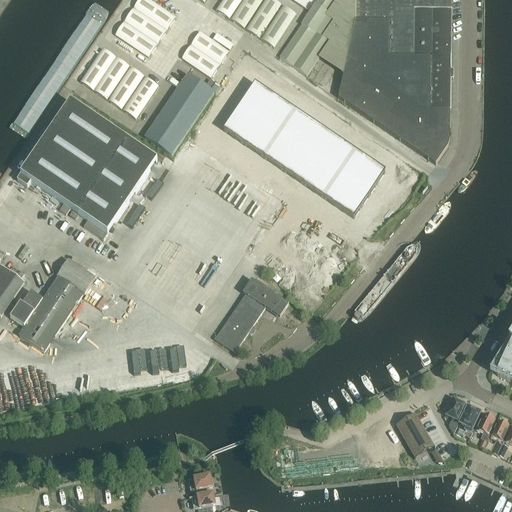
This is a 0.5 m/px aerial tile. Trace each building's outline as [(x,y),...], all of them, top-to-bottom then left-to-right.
[(176,19),(147,0),(140,0),(115,37),(149,59),(176,19)] [(224,0),(216,12),(229,21),(242,0),(224,0)] [(264,0),(245,0),(231,22),(244,30),(264,0)] [(266,0),(246,31),(259,40),(281,7),(270,0),(266,0)] [(319,0),(279,59),(307,78),(328,46),(322,42),(335,23),(327,18),(339,0),(319,0)] [(354,42),(340,101),(368,120),(435,166),(448,147),(449,141),(449,127),(449,116),(449,110),(450,110),(451,6),(450,0),(354,0),(354,21),(354,42)] [(296,16),(283,8),(261,41),(274,50),(296,16)] [(182,61),(211,80),(229,53),(200,34),(182,61)] [(102,50),(80,84),(107,102),(129,68),(102,50)] [(121,111),(144,78),(130,69),(108,103),(121,111)] [(145,139),(171,158),(214,94),(188,76),(145,139)] [(145,79),(123,112),(136,121),(158,88),(145,79)] [(210,82),(207,86),(211,90),(215,86),(210,82)] [(255,86),(223,132),(353,220),(385,174),(255,86)] [(87,223),(83,229),(103,242),(157,162),(69,104),(16,182),(27,189),(30,184),(63,206),(59,212),(66,217),(70,211),(87,223)] [(19,338),(44,355),(95,280),(68,262),(57,279),(58,279),(51,290),(42,283),(34,295),(31,294),(22,307),(20,306),(10,322),(24,330),(19,338)] [(0,318),(1,319),(24,284),(0,268),(0,318)] [(214,342),(235,356),(265,310),(280,320),(289,307),(274,297),(276,295),(256,281),(254,283),(252,282),(243,295),(245,297),(214,342)] [(511,337),(489,374),(490,374),(511,384),(511,337)] [(332,350),(328,344),(301,363),(301,368),(306,369),(332,350)] [(447,403),(443,411),(448,413),(446,417),(452,420),(449,428),(448,428),(453,436),(457,429),(457,424),(456,424),(464,407),(453,401),(451,405),(447,403)] [(459,426),(465,430),(463,433),(464,434),(462,438),(465,437),(470,441),(472,436),(471,435),(480,414),(467,408),(459,426)] [(435,449),(416,416),(396,428),(415,461),(435,449)] [(482,442),(486,444),(490,437),(488,436),(495,421),(484,416),(476,432),(483,435),(480,441),(482,442)] [(498,423),(491,438),(498,441),(496,444),(502,447),(503,443),(502,443),(509,428),(498,423)] [(313,469),(313,464),(369,463),(395,451),(382,424),(321,453),(287,454),(287,469),(313,469)] [(503,443),(502,447),(507,449),(509,446),(511,447),(511,429),(505,444),(503,443)] [(491,454),(497,457),(502,447),(496,444),(491,454)] [(502,447),(497,457),(502,460),(507,449),(502,447)] [(436,452),(431,455),(437,465),(444,465),(436,452)] [(189,500),(189,501),(213,496),(212,496),(210,497),(209,491),(211,490),(209,479),(188,482),(190,494),(194,493),(195,499),(189,500)] [(213,496),(189,501),(191,501),(193,511),(197,511),(212,511),(212,509),(215,508),(213,496)]
